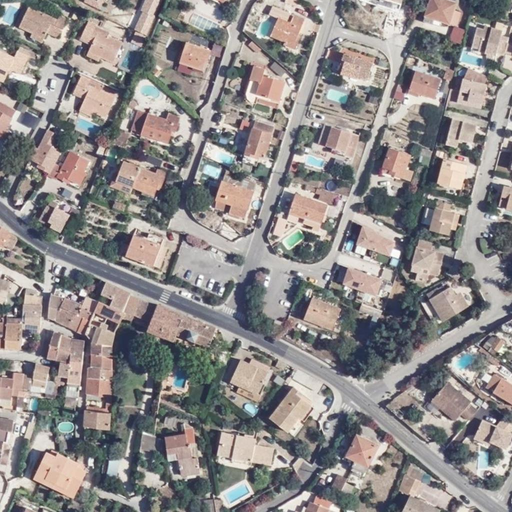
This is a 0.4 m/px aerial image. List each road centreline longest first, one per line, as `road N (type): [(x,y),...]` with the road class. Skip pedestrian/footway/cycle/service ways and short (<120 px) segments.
road 1 (tertiary): [(359,395),(233,324),(52,244),(0,207)]
road 2 (tertiary): [(497,508),(359,395)]
road 3 (unknown): [(136,506),(124,468),(133,424),(147,410),(149,346)]
road 4 (residential): [(262,511),(302,486),(359,395)]
